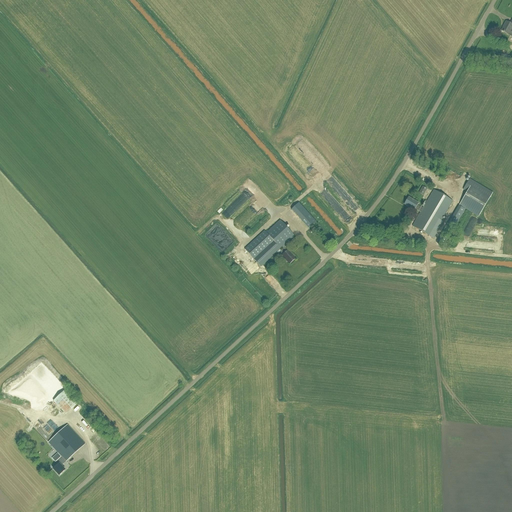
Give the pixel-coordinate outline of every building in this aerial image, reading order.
[(511,20),(510,24),(505,22),(502,28),(501,31),(507,35),(509,31),(511,32),(511,20)] [(501,57),(500,64),(511,65),(511,57),(511,58),(511,56),(507,55),(507,57),(501,57)] [(306,158),(299,162),(305,171),(311,167),(306,158)] [(463,190),(467,192),(459,205),(478,217),(486,203),(493,193),(470,179),(463,190)] [(427,189),(423,186),(419,193),(423,195),(427,189)] [(452,201),(434,190),(422,209),(417,205),(418,203),(408,198),(404,205),(414,211),(414,209),(420,212),(412,226),(433,239),(443,222),(441,220),(452,201)] [(340,215),(346,210),(333,196),(327,201),(340,215)] [(317,221),(299,202),(291,210),(309,229),(317,221)] [(465,210),(459,206),(438,241),(444,245),(465,210)] [(295,236),(280,220),(266,233),(265,231),(245,249),(261,267),(276,253),(281,257),(282,256),(289,264),(295,259),(287,251),(283,247),(295,236)] [(356,257),(355,265),(368,266),(369,259),(356,257)] [(382,263),(382,259),(371,258),(370,266),(388,267),(388,263),(382,263)] [(261,274),(268,270),(265,265),(258,270),(261,274)] [(77,404),(65,390),(53,401),(65,415),(77,404)] [(85,444),(68,425),(48,443),(61,457),(55,462),(57,465),(53,469),(59,475),(65,470),(61,466),(85,444)]
